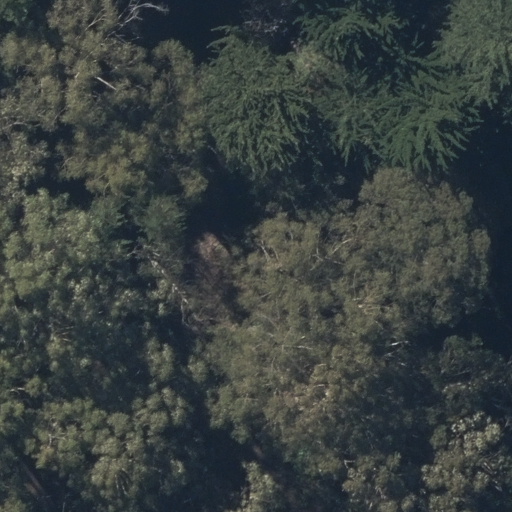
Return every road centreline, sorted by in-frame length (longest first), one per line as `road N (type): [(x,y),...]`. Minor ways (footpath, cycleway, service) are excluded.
road 1 (track): [(240,0),(221,127),(233,364),(265,452),(346,511)]
road 2 (track): [(193,0),(0,260)]
